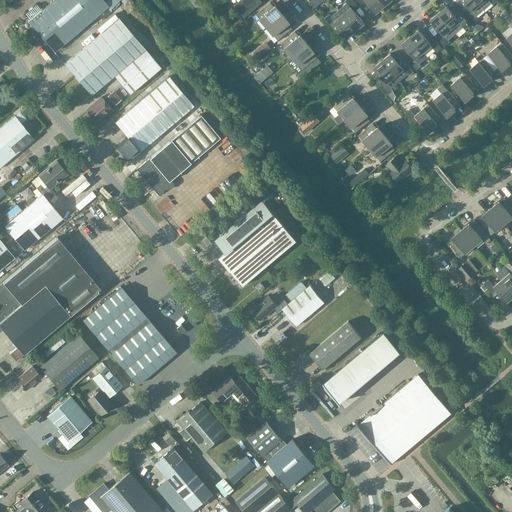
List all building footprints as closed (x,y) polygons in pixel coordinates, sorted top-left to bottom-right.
[(37,3),(26,12),(31,18),(28,21),(36,34),(38,33),(54,52),(108,6),(103,0),(52,0),(42,9),(37,3)] [(253,0),(242,0),(244,1),(236,8),(244,18),(258,6),(253,0)] [(364,23),(364,22),(363,22),(354,11),(358,7),(352,0),(346,0),(345,1),(346,3),(339,9),(356,30),(364,23)] [(384,6),(378,0),(356,0),(361,5),(365,1),(376,13),(384,6)] [(484,10),(475,0),(460,0),(469,9),(464,13),(472,23),(477,19),(476,17),(484,10)] [(475,0),(484,10),(492,4),(493,5),(498,1),(497,0),(475,0)] [(283,14),(278,9),(277,10),(270,2),(256,15),(267,28),(283,14)] [(443,5),(438,9),(440,12),(438,13),(442,18),(448,25),(450,27),(456,34),(464,27),(465,29),(471,25),(462,15),(457,18),(447,6),(445,7),(443,5)] [(348,37),(356,30),(339,9),(331,16),(329,14),(324,19),(333,28),(337,25),(348,37)] [(509,13),(505,9),(500,13),(504,18),(509,13)] [(448,41),(456,34),(438,13),(430,20),(431,22),(431,21),(440,33),(436,37),(444,47),(449,42),(448,41)] [(286,20),(287,19),(283,14),(267,28),(278,41),(292,28),(286,20)] [(161,68),(145,49),(118,18),(64,63),(91,94),(114,75),(130,94),(161,68)] [(80,33),(84,38),(98,26),(95,21),(80,33)] [(228,26),(223,30),(227,35),(232,30),(228,26)] [(237,27),(230,34),(234,39),(242,32),(237,27)] [(427,58),(435,51),(437,53),(442,49),(433,39),(429,43),(418,30),(410,37),(427,58)] [(295,31),(280,44),(291,57),(307,43),(303,38),(302,40),(295,31)] [(482,43),(475,35),(469,40),(476,48),(482,43)] [(420,64),(427,58),(410,37),(402,44),(403,45),(412,56),(408,60),(416,70),(421,66),(420,64)] [(266,42),(253,53),(259,59),(272,48),(266,42)] [(502,70),(507,65),(506,64),(511,58),(511,54),(501,42),(488,54),(502,70)] [(307,43),(291,57),(298,65),(302,70),(317,58),(310,49),(311,48),(307,43)] [(457,53),(452,57),(461,67),(466,63),(457,53)] [(401,66),(391,55),(390,54),(382,61),(399,81),(407,75),(409,77),(414,72),(405,62),(401,66)] [(487,80),(496,73),(483,58),(470,69),(483,85),(488,81),(487,80)] [(391,88),(399,81),(382,61),(373,68),(384,80),(380,84),(388,94),(392,91),(393,90),(391,88)] [(267,65),(262,70),(267,77),(273,72),(267,65)] [(465,101),(470,96),(469,95),(477,88),(465,73),(451,85),(465,101)] [(139,151),(193,106),(168,77),(115,122),(129,139),(139,151)] [(437,89),(441,93),(433,100),(447,116),(452,112),(451,110),(459,104),(443,84),(437,89)] [(101,96),(85,109),(96,123),(112,110),(111,108),(121,100),(113,90),(103,99),(101,96)] [(360,106),(356,101),(355,102),(348,94),(334,107),(340,114),(335,117),(335,120),(339,124),(345,120),(360,106)] [(428,132),(433,127),(432,126),(441,119),(428,104),(415,116),(410,109),(405,113),(414,124),(419,120),(428,132)] [(363,112),(365,111),(360,106),(345,120),(356,133),(370,120),(363,112)] [(201,114),(171,140),(190,163),(220,137),(201,114)] [(303,124),(301,126),(307,132),(312,128),(316,124),(320,121),(315,114),(303,124)] [(24,123),(21,125),(14,116),(0,128),(0,166),(33,139),(26,130),(29,128),(24,123)] [(385,135),(381,131),(380,132),(373,123),(358,136),(369,149),(385,135)] [(388,141),(389,140),(385,135),(369,149),(380,162),(395,150),(388,141)] [(127,161),(139,151),(129,139),(118,149),(127,161)] [(171,140),(136,169),(158,196),(167,188),(164,185),(190,163),(171,140)] [(332,156),(337,162),(347,153),(343,147),(332,156)] [(396,158),(397,157),(396,156),(386,165),(391,170),(389,171),(398,182),(414,169),(405,159),(401,161),(399,161),(396,158)] [(46,199),(47,198),(54,192),(50,187),(67,173),(56,160),(38,175),(31,181),(36,187),(42,194),(46,199)] [(368,175),(363,170),(357,175),(361,180),(368,175)] [(93,181),(83,190),(88,195),(98,186),(93,181)] [(80,188),(65,201),(72,209),(87,195),(80,188)] [(63,217),(47,198),(46,199),(42,194),(4,225),(24,249),(63,217)] [(491,209),(504,224),(511,217),(511,207),(505,199),(497,206),(496,204),(491,209)] [(232,247),(273,212),(263,200),(221,234),(232,247)] [(87,204),(84,208),(94,219),(97,215),(87,204)] [(491,235),(504,224),(491,209),(486,213),(487,214),(479,221),(491,235)] [(296,240),(285,226),(273,212),(232,247),(219,258),(242,286),(296,240)] [(61,229),(79,249),(83,245),(81,243),(87,237),(72,219),(67,224),(61,229)] [(486,244),(491,240),(475,221),(466,227),(465,226),(461,230),(474,246),(482,240),(486,244)] [(461,257),(474,246),(461,230),(456,235),(457,236),(448,243),(461,257)] [(23,355),(46,334),(100,288),(56,237),(0,285),(0,328),(16,346),(9,352),(16,360),(23,355)] [(0,268),(15,257),(0,238),(0,268)] [(495,243),(490,247),(494,252),(498,252),(500,250),(495,243)] [(457,269),(467,280),(477,272),(467,260),(457,269)] [(511,262),(511,260),(504,266),(496,273),(502,279),(502,280),(511,291),(511,262)] [(511,297),(511,291),(502,280),(494,286),(488,279),(483,284),(480,287),(484,292),(487,289),(492,294),(496,290),(507,302),(511,297)] [(301,282),(293,288),(299,295),(307,288),(301,282)] [(258,293),(264,288),(265,288),(260,283),(254,288),(258,293)] [(283,309),(297,326),(324,302),(310,286),(307,288),(299,295),(288,304),(283,309)] [(121,288),(83,321),(119,364),(123,369),(137,385),(175,352),(121,288)] [(288,304),(284,299),(277,305),(269,296),(253,309),(262,319),(275,308),(279,313),(283,309),(288,304)] [(323,369),(361,337),(348,321),(310,353),(323,369)] [(339,401),(337,399),(398,348),(384,332),(324,383),(323,383),(338,402),(339,401)] [(59,391),(97,358),(78,335),(39,367),(36,370),(32,365),(16,379),(26,391),(45,374),(59,391)] [(121,386),(104,367),(105,366),(101,362),(87,373),(101,390),(99,392),(103,397),(105,395),(107,398),(121,386)] [(373,390),(394,375),(389,368),(376,377),(378,379),(369,385),(373,390)] [(390,463),(451,412),(419,374),(358,424),(356,422),(390,463)] [(245,406),(256,396),(241,378),(235,383),(230,378),(213,392),(222,403),(234,392),(245,406)] [(103,397),(99,392),(98,391),(87,401),(100,415),(111,406),(103,397)] [(42,408),(50,397),(43,392),(35,403),(42,408)] [(68,442),(90,423),(69,398),(47,417),(68,442)] [(15,416),(19,420),(31,406),(28,403),(15,416)] [(204,453),(227,433),(201,403),(178,422),(204,453)] [(262,456),(282,439),(267,421),(247,438),(262,456)] [(171,435),(165,440),(170,445),(176,440),(171,435)] [(286,445),(282,439),(262,456),(266,461),(275,454),(286,445)] [(293,440),(286,445),(275,454),(266,461),(289,487),(314,465),(293,440)] [(174,511),(191,511),(213,494),(174,447),(154,464),(169,481),(157,491),(174,511)] [(0,470),(8,464),(0,453),(0,470)] [(255,465),(247,456),(229,472),(236,481),(255,465)] [(162,511),(129,472),(108,490),(103,484),(89,496),(102,511),(109,511),(112,510),(113,511),(162,511)] [(265,478),(248,493),(263,511),(288,511),(297,504),(304,511),(309,511),(314,508),(317,511),(328,511),(340,502),(332,492),(335,490),(322,474),(293,499),(294,500),(288,505),(265,478)] [(212,486),(222,498),(227,494),(217,482),(212,486)] [(45,511),(47,511),(31,492),(20,502),(24,507),(18,511),(45,511)] [(263,511),(248,493),(236,503),(243,511),(263,511)]
